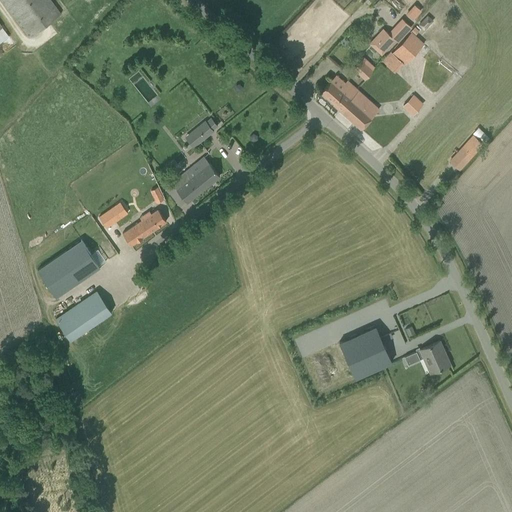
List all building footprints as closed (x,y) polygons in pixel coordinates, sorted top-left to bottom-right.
[(60,13),(50,0),(1,0),(30,37),(60,13)] [(404,13),(411,20),(420,11),(413,4),(404,13)] [(432,21),(427,16),(419,24),(424,29),(432,21)] [(383,28),(369,43),(381,55),(395,40),(397,42),(411,27),(401,18),(388,33),(383,28)] [(414,27),(410,32),(411,32),(414,36),(418,31),(414,27)] [(391,52),(382,61),(392,70),(401,60),(405,64),(423,44),(414,36),(411,32),(392,53),(391,52)] [(353,69),(365,80),(376,69),(364,58),(353,69)] [(333,104),(340,111),(348,102),(346,101),(357,89),(347,81),(343,84),(340,87),(331,80),(320,92),(333,104)] [(348,102),(340,111),(360,129),(372,117),(368,113),(375,105),(357,89),(346,101),(348,102)] [(403,105),(413,114),(422,105),(413,95),(403,105)] [(205,121),(185,137),(193,147),(213,131),(213,130),(218,126),(211,118),(206,122),(205,121)] [(450,161),(459,169),(472,154),(464,146),(450,161)] [(186,202),(219,176),(208,162),(203,157),(171,183),(186,202)] [(147,196),(151,204),(156,202),(156,203),(163,200),(157,188),(150,191),(151,194),(147,196)] [(99,217),(101,220),(95,223),(99,229),(104,225),(106,228),(128,213),(120,202),(99,217)] [(122,232),(131,245),(166,221),(157,209),(151,214),(150,212),(149,212),(148,210),(139,217),(141,220),(122,232)] [(37,270),(55,296),(99,266),(81,240),(37,270)] [(70,340),(111,312),(97,290),(55,318),(70,340)] [(375,325),(339,342),(355,378),(391,362),(375,325)] [(410,326),(405,328),(409,336),(414,334),(410,326)] [(427,356),(433,371),(450,364),(439,341),(404,356),(408,365),(427,356)] [(396,379),(385,384),(391,401),(403,397),(396,379)]
